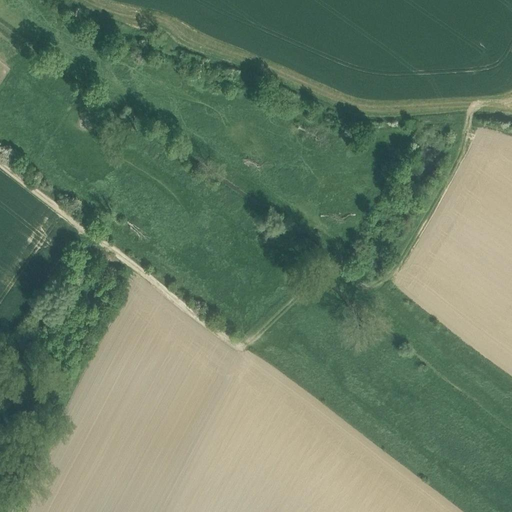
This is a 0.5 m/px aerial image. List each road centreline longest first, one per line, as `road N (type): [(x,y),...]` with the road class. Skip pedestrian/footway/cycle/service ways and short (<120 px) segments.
road 1 (track): [(91,0),(180,27),(359,105),(472,103)]
road 2 (track): [(233,353),(308,282),(331,271),(367,285),(383,279),(465,139),(472,103)]
